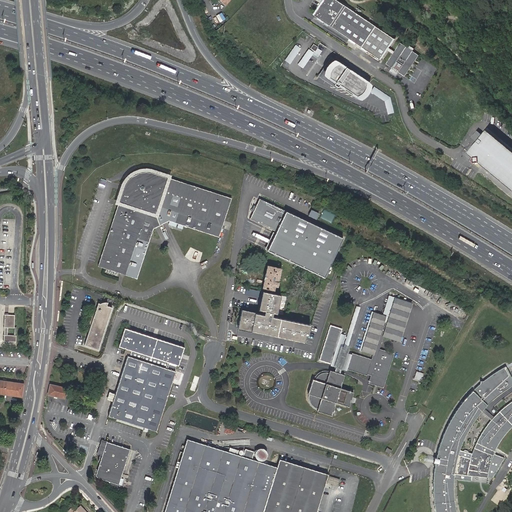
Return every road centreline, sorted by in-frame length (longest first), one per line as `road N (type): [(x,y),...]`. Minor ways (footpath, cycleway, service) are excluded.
road 1 (motorway): [(51,205),(70,148),(118,118),(276,154),(399,201)]
road 2 (motorway): [(295,125),(162,66),(0,11)]
road 3 (primary): [(42,204),(35,353),(2,493)]
road 4 (residential): [(395,462),(209,405),(202,389),(214,351)]
road 5 (motorway): [(511,246),(295,125)]
road 6 (motorway): [(0,30),(231,116)]
road 7 (residential): [(288,0),(295,18),(397,86),(415,131),(462,158)]
road 8 (motorway): [(0,40),(231,116)]
road 9 (primary): [(32,425),(50,301),(51,205)]
road 10 (motorway): [(231,116),(399,201)]
road 11 (motorway): [(295,125),(224,75),(198,43),(180,0)]
road 12 (motorway): [(145,0),(127,20),(94,27),(0,2)]
road 13 (track): [(420,416),(480,307),(511,317)]
road 14 (track): [(511,111),(406,0)]
road 15 (primary): [(47,135),(34,0)]
road 16 (motorway): [(399,201),(511,269)]
